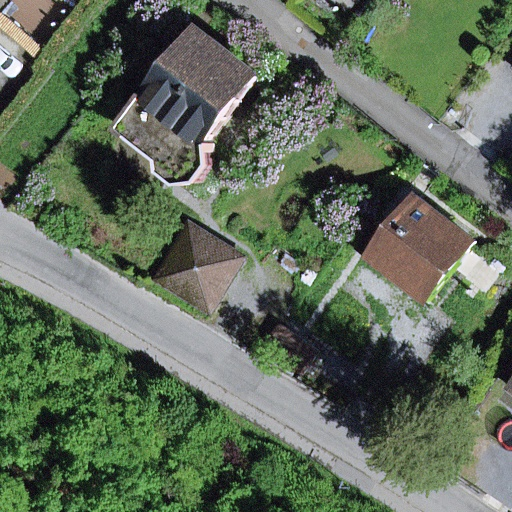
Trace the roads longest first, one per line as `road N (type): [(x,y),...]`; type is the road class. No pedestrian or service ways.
road 1 (residential): [(0,230),(458,511)]
road 2 (residential): [(241,0),(511,203)]
